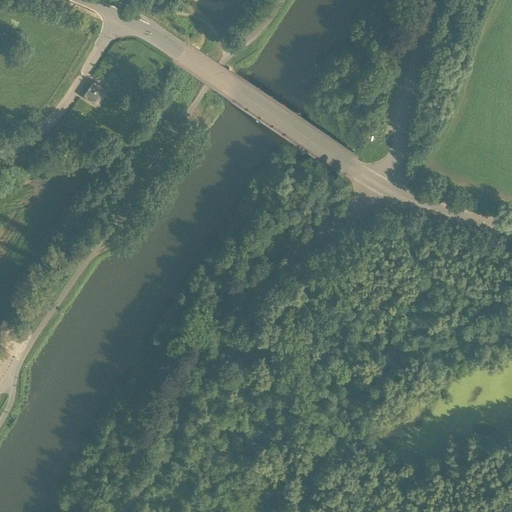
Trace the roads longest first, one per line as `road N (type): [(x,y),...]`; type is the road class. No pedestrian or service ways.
road 1 (unclassified): [(118,11),(389,186)]
road 2 (unclassified): [(389,186),(431,0)]
road 3 (unclassified): [(118,11),(42,122),(0,150)]
road 4 (unclassified): [(511,226),(389,186)]
